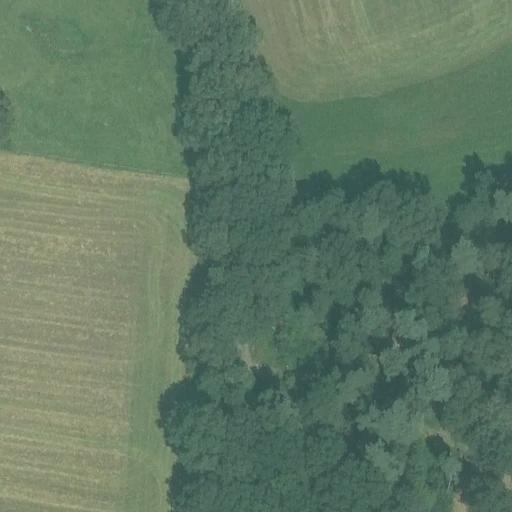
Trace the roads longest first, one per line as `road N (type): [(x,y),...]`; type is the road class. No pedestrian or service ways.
road 1 (unclassified): [(231,511),(242,161),(201,0)]
road 2 (track): [(241,293),(365,312),(404,342),(483,436),(511,437)]
